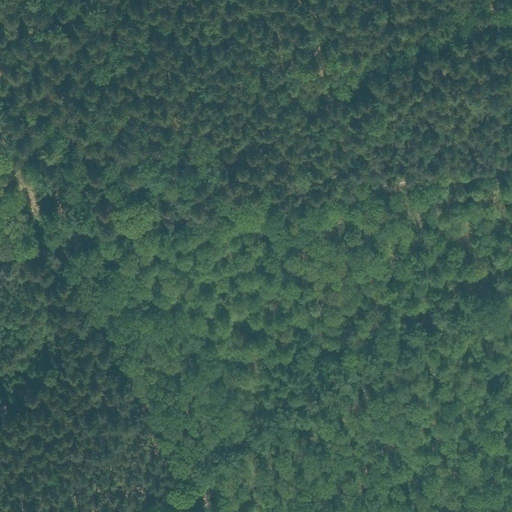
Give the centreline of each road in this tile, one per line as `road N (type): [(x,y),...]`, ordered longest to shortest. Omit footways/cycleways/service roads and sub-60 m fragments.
road 1 (track): [(52,237),(511,166)]
road 2 (track): [(186,469),(511,262)]
road 3 (track): [(52,237),(186,469)]
